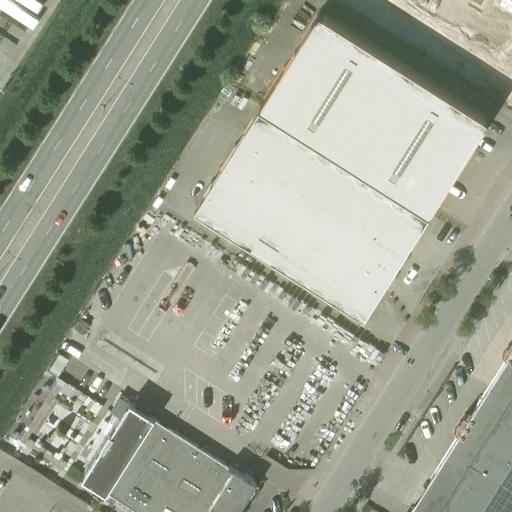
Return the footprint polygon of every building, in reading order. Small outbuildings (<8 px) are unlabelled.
[(511,0),(378,0),(509,85),(511,80),(511,0)] [(488,117),(319,9),(258,105),(428,213),(488,117)] [(364,313),(428,213),(258,105),(194,205),(364,313)] [(415,511),(511,511),(511,348),(410,509),(415,511)] [(232,511),(234,510),(238,511),(240,508),(243,510),(254,491),(252,490),(256,483),(252,480),(253,477),(245,472),(244,475),(154,418),(154,417),(130,402),(82,477),(106,492),(107,491),(139,511),(232,511)]
